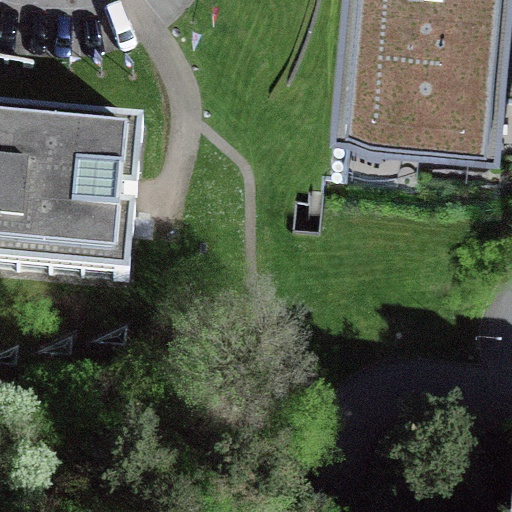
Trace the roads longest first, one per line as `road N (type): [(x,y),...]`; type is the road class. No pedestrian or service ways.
road 1 (track): [(351,413),(0,494)]
road 2 (residential): [(511,387),(351,413)]
